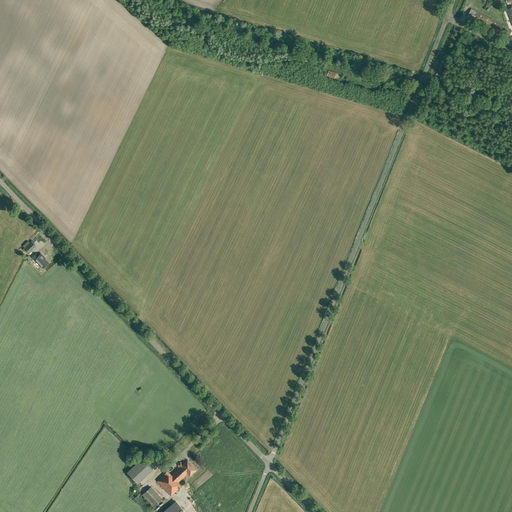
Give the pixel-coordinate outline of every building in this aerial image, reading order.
[(505,35),(509,37),(511,30),(508,29),(509,27),(471,9),(467,17),(504,36),(505,35)] [(337,73),(329,70),(327,76),(335,79),(337,73)] [(25,248),(29,252),(36,246),(32,242),(25,248)] [(38,256),(36,254),(32,257),(35,259),(43,267),(49,263),(44,257),(41,253),(38,256)] [(163,462),(156,454),(148,462),(155,469),(163,462)] [(157,480),(161,485),(159,487),(160,488),(163,492),(166,490),(171,496),(182,486),(178,482),(188,473),(190,476),(197,470),(188,460),(183,464),(181,461),(178,464),(180,467),(171,474),(168,471),(157,480)] [(163,499),(151,486),(142,495),(154,507),(163,499)] [(185,511),(176,501),(163,511),(185,511)]
